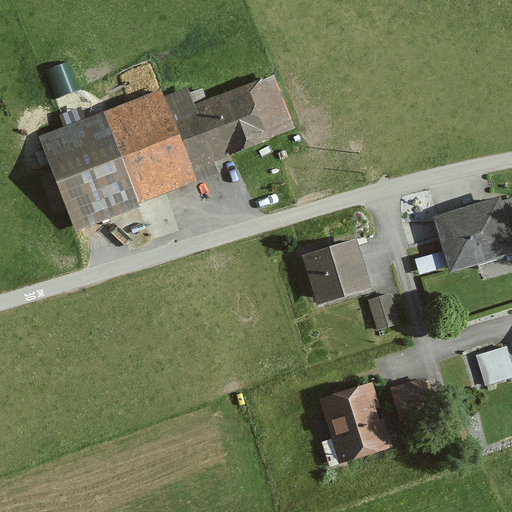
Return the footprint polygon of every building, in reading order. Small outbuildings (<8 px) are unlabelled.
[(71,63),(49,67),(55,99),(78,94),(71,63)] [(195,84),(35,141),(67,230),(217,176),(212,163),(294,134),(274,79),(202,105),(195,84)] [(497,202),(430,220),(445,273),(511,254),(497,202)] [(354,246),(301,260),(313,305),(366,290),(354,246)] [(387,298),(366,305),(375,334),(397,327),(387,298)] [(486,382),(511,375),(511,358),(508,344),(479,352),(486,382)] [(422,382),(387,393),(394,417),(429,407),(422,382)] [(368,386),(317,403),(337,465),(388,448),(368,386)]
